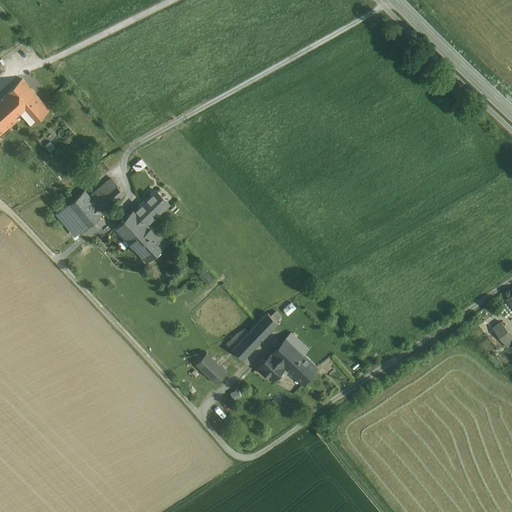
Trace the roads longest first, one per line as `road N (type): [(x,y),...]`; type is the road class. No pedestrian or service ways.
road 1 (unclassified): [(511,282),(243,456),(0,203)]
road 2 (secondary): [(396,0),(511,110)]
